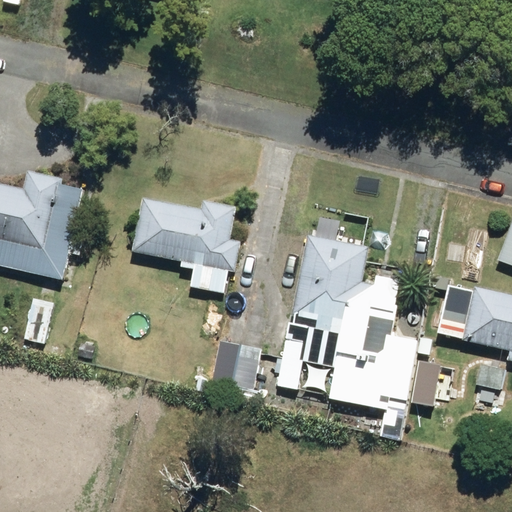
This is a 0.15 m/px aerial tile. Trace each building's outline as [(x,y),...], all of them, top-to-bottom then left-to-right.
[(83,245),(70,242),(82,194),(57,188),(59,183),(26,175),(21,194),(0,188),(0,270),(61,285),(67,257),(79,260),(83,245)] [(201,204),(199,214),(140,202),(129,257),(180,266),(179,271),(192,274),(188,291),(223,298),(227,275),(233,276),(239,246),(228,244),(234,211),(201,204)] [(396,308),(372,304),(375,289),(361,287),(368,251),(306,239),(291,320),(334,328),(332,339),(344,341),(342,355),(375,362),(387,355),(396,308)] [(511,298),(472,290),(461,344),(509,354),(506,365),(511,365),(511,298)] [(270,347),(229,337),(222,369),(215,367),(213,378),(205,377),(202,390),(257,403),(270,347)] [(503,373),(479,368),(475,388),(499,393),(503,373)]
